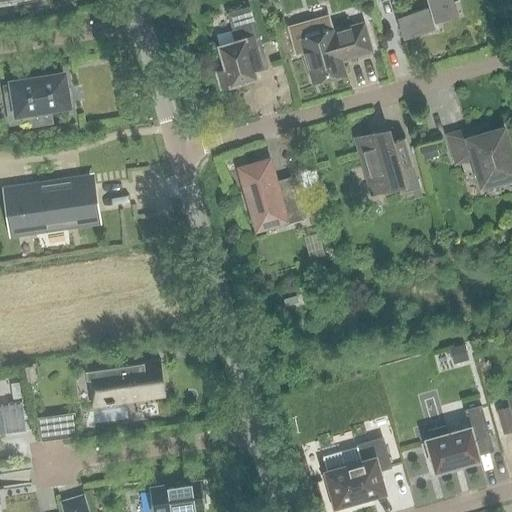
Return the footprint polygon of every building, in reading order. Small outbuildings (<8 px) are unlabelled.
[(391,0),(403,39),(436,29),(434,22),(458,15),(454,2),(459,0),(426,0),(429,8),(398,16),(393,0),(391,0)] [(217,72),(222,88),(257,78),(250,55),(262,52),(249,7),(227,13),(235,41),(218,46),(225,70),(217,72)] [(332,30),(299,39),(312,83),(345,74),(340,58),(348,56),(349,58),(372,52),(363,23),(333,32),(332,30)] [(6,96),(10,124),(33,120),(34,125),(53,122),(50,108),(68,105),(63,74),(41,78),(41,76),(30,78),(30,80),(12,83),(14,95),(6,96)] [(404,193),(420,188),(405,137),(390,141),(386,128),(369,134),(369,136),(359,139),(367,166),(365,167),(370,186),(399,177),(404,193)] [(482,185),(511,176),(511,161),(502,129),(469,139),(467,131),(449,137),(457,162),(473,157),(482,185)] [(436,144),(420,148),(423,160),(439,156),(436,144)] [(273,182),(267,163),(259,165),(258,164),(259,164),(259,163),(244,167),(244,168),(245,168),(246,169),(242,170),(259,230),(283,224),(284,226),(285,226),(285,225),(302,220),(302,221),(303,221),(290,176),(289,176),(289,177),(273,182)] [(316,171),(299,176),(301,183),(307,181),(310,189),(320,186),(316,171)] [(101,225),(93,174),(1,187),(8,238),(101,225)] [(298,302),(296,296),(283,300),(285,306),(298,302)] [(464,345),(454,348),(458,362),(468,359),(464,345)] [(166,400),(161,362),(86,373),(91,411),(166,400)] [(9,382),(11,398),(20,397),(18,381),(9,382)] [(2,404),(5,433),(33,429),(30,401),(2,404)] [(430,438),(426,440),(435,472),(480,460),(478,456),(474,440),(489,435),(481,405),(464,410),(469,427),(447,433),(445,426),(428,431),(430,438)] [(511,412),(511,408),(497,412),(504,436),(511,433),(511,412)] [(74,414),(34,420),(42,442),(77,437),(74,414)] [(363,462),(327,472),(333,494),(329,495),(333,510),(348,506),(347,502),(383,491),(378,471),(390,467),(382,438),(358,445),(363,462)] [(150,487),(153,511),(174,511),(204,508),(200,479),(150,487)] [(60,500),(63,511),(89,511),(84,493),(60,500)]
